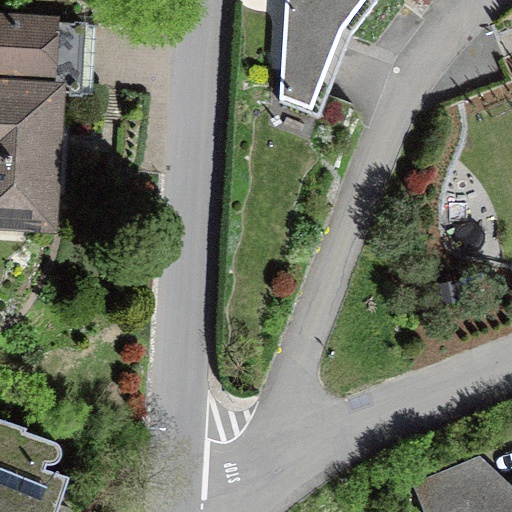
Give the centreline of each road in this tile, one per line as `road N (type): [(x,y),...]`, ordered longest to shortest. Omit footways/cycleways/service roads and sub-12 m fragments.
road 1 (residential): [(253,482),(397,108),(422,61),(474,0)]
road 2 (residential): [(175,503),(204,0)]
road 3 (residential): [(253,482),(334,436),(511,360)]
